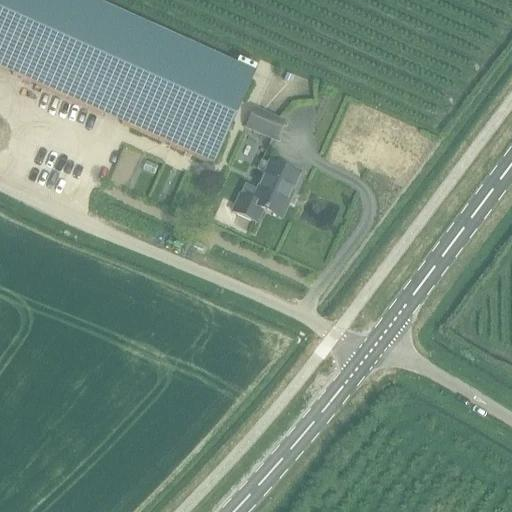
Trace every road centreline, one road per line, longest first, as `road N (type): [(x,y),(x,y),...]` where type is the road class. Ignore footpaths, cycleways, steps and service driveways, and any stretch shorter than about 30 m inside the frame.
road 1 (unclassified): [(0,182),(305,316),(365,356)]
road 2 (secondary): [(379,338),(511,164)]
road 3 (secondary): [(235,511),(365,356)]
road 4 (unclassified): [(511,417),(379,338)]
